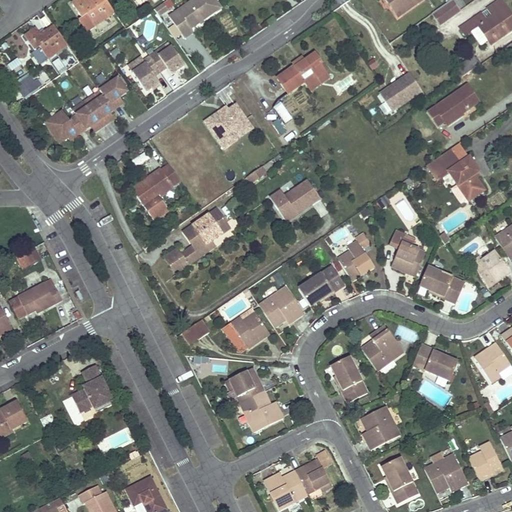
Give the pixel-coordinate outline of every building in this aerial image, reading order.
[(116,12),(106,0),(91,0),(89,2),(87,0),(76,0),(72,3),(83,18),(88,14),(96,25),(116,12)] [(191,28),(214,12),(205,0),(193,0),(170,16),(185,38),(194,32),(191,28)] [(221,7),(216,0),(205,0),(214,12),(221,7)] [(387,0),(392,7),(400,18),(412,8),(409,3),(413,0),(387,0)] [(413,0),(409,3),(412,8),(423,0),(413,0)] [(461,0),(455,0),(458,4),(462,10),(466,7),(461,0)] [(483,13),(461,28),(466,36),(479,26),(492,45),(510,32),(508,29),(511,26),(511,11),(503,0),(501,0),(489,9),(493,15),(487,19),(483,13)] [(169,9),(164,2),(156,9),(160,15),(169,9)] [(458,4),(437,17),(443,26),(463,12),(462,10),(458,4)] [(489,9),(483,13),(487,19),(493,15),(489,9)] [(96,25),(88,14),(83,18),(80,20),(88,31),(96,25)] [(69,46),(55,26),(41,34),(37,28),(25,36),(36,51),(41,48),(49,59),(69,46)] [(160,55),(173,46),(170,43),(162,48),(157,51),(160,55)] [(186,65),(173,46),(160,55),(157,51),(154,46),(147,51),(151,56),(161,71),(167,67),(172,74),(186,65)] [(122,54),(118,48),(112,52),(116,58),(122,54)] [(295,68),(278,79),(289,95),(306,83),(308,87),(326,74),(321,66),(322,65),(316,55),(306,62),(302,64),(300,61),(293,66),(295,68)] [(161,71),(151,56),(144,60),(142,57),(132,63),(137,70),(133,72),(147,92),(160,83),(155,76),(161,71)] [(454,70),(460,79),(481,65),(475,56),(454,70)] [(57,75),(66,72),(61,59),(52,62),(57,75)] [(377,65),(374,60),(369,64),(372,68),(377,65)] [(137,70),(132,63),(129,66),(133,72),(137,70)] [(423,92),(410,73),(398,82),(399,84),(388,91),(387,89),(380,94),(393,112),(423,92)] [(326,74),(308,87),(313,93),(330,80),(326,74)] [(36,83),(31,76),(23,81),(31,94),(40,88),(43,86),(39,80),(36,83)] [(128,92),(119,79),(113,83),(111,79),(99,88),(101,91),(102,91),(114,109),(121,104),(118,99),(128,92)] [(31,94),(23,81),(17,86),(25,98),(31,94)] [(388,91),(399,84),(398,82),(387,89),(388,91)] [(467,87),(430,113),(439,126),(446,122),(449,126),(463,116),(462,115),(479,103),(467,87)] [(26,99),(41,89),(40,88),(31,94),(25,98),(26,99)] [(114,109),(102,91),(101,91),(88,101),(105,125),(112,120),(109,114),(115,110),(114,109)] [(105,125),(88,101),(74,110),(78,116),(78,115),(87,128),(88,129),(94,125),(98,130),(105,125)] [(228,108),(206,123),(225,149),(254,129),(237,106),(230,111),(228,108)] [(87,128),(78,115),(78,116),(70,121),(64,111),(47,123),(61,143),(77,131),(79,134),(87,128)] [(273,123),(280,136),(286,132),(279,119),(273,123)] [(460,164),(450,150),(437,159),(427,166),(438,181),(450,173),(469,200),(485,189),(477,178),(474,174),(477,172),(479,171),(470,158),(460,164)] [(264,167),(267,171),(273,166),(270,162),(264,167)] [(144,180),(132,189),(154,221),(170,211),(160,197),(162,197),(174,188),(173,187),(182,181),(170,164),(162,170),(161,169),(155,173),(157,175),(146,183),(144,180)] [(267,171),(264,167),(253,174),(247,178),(248,178),(252,184),(253,185),(268,174),(267,171)] [(155,173),(144,180),(146,183),(157,175),(155,173)] [(300,214),(321,199),(308,181),(286,197),(282,191),(271,198),(286,220),(298,212),(300,214)] [(390,204),(385,197),(377,202),(382,209),(390,204)] [(371,214),(367,208),(359,213),(363,219),(371,214)] [(194,245),(198,251),(213,241),(231,228),(218,210),(185,232),(194,245)] [(287,222),(300,214),(298,212),(286,220),(287,222)] [(511,225),(495,237),(502,247),(509,257),(511,260),(511,225)] [(427,254),(412,248),(416,239),(397,230),(390,246),(399,250),(392,267),(406,274),(408,269),(411,270),(409,275),(416,278),(427,254)] [(374,268),(363,249),(370,244),(364,234),(356,239),(359,243),(348,249),(351,253),(339,261),(352,281),(359,277),(356,274),(359,272),(361,276),(374,268)] [(450,242),(444,234),(440,237),(441,238),(446,245),(448,243),(450,242)] [(202,258),(217,247),(213,241),(198,251),(194,245),(182,254),(190,266),(202,258)] [(509,257),(502,247),(498,250),(505,260),(509,257)] [(34,248),(24,253),(31,266),(40,261),(34,248)] [(166,258),(178,275),(190,266),(182,254),(179,250),(166,258)] [(481,255),(472,262),(489,287),(502,278),(499,274),(502,273),(505,276),(511,272),(496,251),(483,260),(481,255)] [(24,253),(17,257),(24,270),(31,266),(24,253)] [(465,283),(428,267),(420,287),(430,291),(445,297),(445,299),(456,304),(465,283)] [(333,268),(299,290),(311,307),(320,301),(333,292),(334,294),(345,286),(333,268)] [(53,281),(10,303),(19,320),(36,311),(42,308),(43,311),(62,301),(53,281)] [(287,288),(260,306),(276,329),(288,321),(285,317),(288,316),(293,322),(305,314),(287,288)] [(253,296),(249,289),(244,292),(248,300),(253,296)] [(333,292),(320,301),(321,303),(334,294),(333,292)] [(0,304),(0,337),(13,330),(0,304)] [(256,313),(253,310),(241,318),(244,322),(256,313)] [(241,318),(223,329),(235,348),(242,352),(248,348),(249,350),(262,340),(260,337),(262,335),(264,339),(270,335),(256,313),(244,322),(241,318)] [(202,321),(189,330),(198,341),(210,333),(202,321)] [(386,327),(374,336),(380,343),(377,345),(375,342),(363,351),(378,373),(405,354),(386,327)] [(511,329),(502,337),(511,350),(511,329)] [(183,334),(191,346),(198,341),(189,330),(183,334)] [(489,350),(476,359),(493,384),(503,377),(500,374),(511,366),(497,344),(491,348),(493,352),(491,353),(489,350)] [(435,350),(422,345),(413,366),(451,381),(459,362),(448,358),(434,352),(435,350)] [(207,365),(208,358),(193,356),(192,363),(207,365)] [(350,358),(332,367),(337,377),(344,391),(341,392),(348,405),(369,395),(350,358)] [(96,410),(114,401),(96,366),(83,373),(89,385),(90,388),(86,390),(73,397),(81,413),(93,406),(96,410)] [(253,369),(226,383),(231,393),(234,391),(241,405),(265,393),(262,386),(259,388),(257,385),(261,383),(253,369)] [(337,377),(334,379),(341,392),(344,391),(337,377)] [(234,391),(231,393),(228,394),(231,402),(235,408),(241,405),(234,391)] [(265,393),(241,405),(255,433),(284,419),(278,406),(270,410),(269,408),(272,406),(265,393)] [(231,402),(228,394),(220,398),(224,406),(231,402)] [(114,401),(96,410),(97,414),(115,405),(114,401)] [(18,403),(1,412),(4,415),(1,417),(0,414),(0,434),(3,439),(14,433),(13,431),(28,422),(18,403)] [(386,406),(362,419),(368,432),(371,431),(372,433),(365,437),(372,450),(401,435),(386,406)] [(494,415),(489,407),(484,409),(490,417),(494,415)] [(511,433),(501,439),(511,461),(511,433)] [(481,452),(469,458),(481,482),(487,479),(485,475),(487,474),(489,478),(504,471),(491,443),(480,449),(481,452)] [(30,453),(22,457),(25,464),(33,460),(30,453)] [(303,469),(296,472),(308,496),(321,489),(323,492),(334,487),(324,469),(332,464),(326,453),(318,457),(319,460),(305,467),(307,471),(305,472),(303,469)] [(432,466),(444,460),(441,454),(429,460),(432,466)] [(432,466),(425,469),(437,494),(450,487),(449,484),(452,483),(455,490),(468,484),(454,455),(444,460),(432,466)] [(401,458),(382,467),(388,477),(395,491),(393,492),(399,505),(420,494),(401,458)] [(278,475),(265,482),(280,511),(308,496),(296,472),(283,479),(285,482),(282,483),(278,475)] [(388,477),(386,478),(393,492),(395,491),(388,477)] [(161,511),(167,509),(152,479),(127,491),(135,506),(144,502),(145,501),(147,504),(145,505),(148,511),(161,511)] [(99,487),(80,496),(84,504),(86,504),(90,511),(116,511),(107,493),(103,495),(99,487)] [(321,489),(308,496),(312,503),(325,496),(323,492),(321,489)] [(59,511),(54,501),(33,511),(59,511)]
